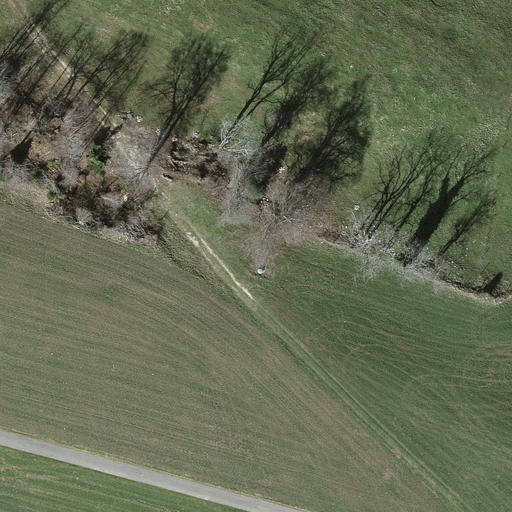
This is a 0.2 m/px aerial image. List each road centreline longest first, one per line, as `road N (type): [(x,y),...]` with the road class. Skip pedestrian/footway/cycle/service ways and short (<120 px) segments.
road 1 (track): [(11,0),(190,233),(477,511)]
road 2 (unclassified): [(0,437),(275,511)]
